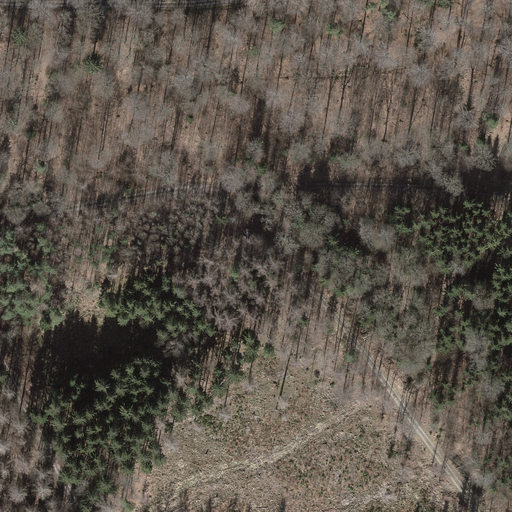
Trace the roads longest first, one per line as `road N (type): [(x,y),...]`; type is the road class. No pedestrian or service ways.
road 1 (track): [(0,223),(242,188),(429,188),(511,198)]
road 2 (track): [(227,189),(373,352),(478,511)]
road 3 (track): [(233,0),(0,2)]
road 4 (track): [(0,349),(72,511)]
